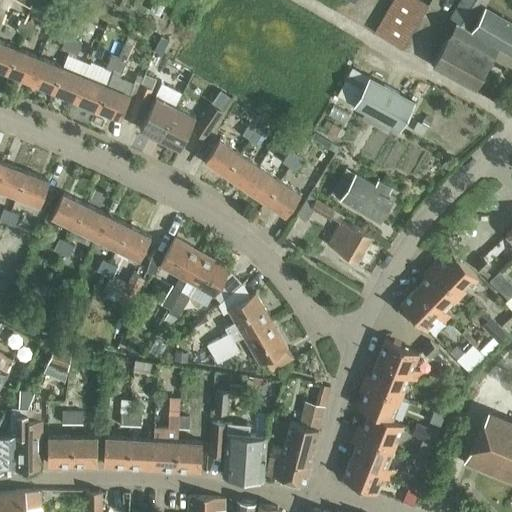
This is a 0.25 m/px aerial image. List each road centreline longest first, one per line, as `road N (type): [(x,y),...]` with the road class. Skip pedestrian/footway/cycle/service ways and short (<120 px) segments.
road 1 (residential): [(361,332),(315,313),(256,244),(219,216),(0,111)]
road 2 (residential): [(0,476),(109,476),(302,497)]
road 3 (residential): [(299,0),(511,117)]
road 4 (residential): [(361,332),(402,248),(490,155)]
road 5 (residential): [(314,485),(361,332)]
